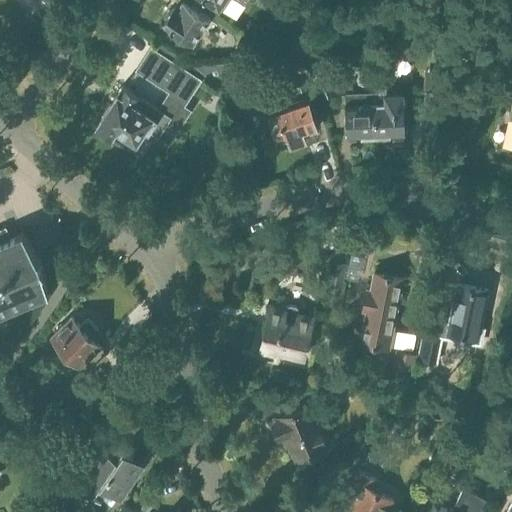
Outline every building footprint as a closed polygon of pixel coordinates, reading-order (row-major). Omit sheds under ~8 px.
[(286,3),(281,0),(260,0),(259,3),(277,16),(286,3)] [(177,10),(174,7),(164,22),(195,43),(210,20),(183,1),(177,10)] [(123,84),(98,124),(113,133),(113,137),(126,145),(129,144),(133,138),(137,141),(145,128),(153,133),(153,132),(157,135),(157,136),(170,145),(192,109),(184,104),(200,80),(184,70),(166,58),(151,83),(168,94),(159,107),(123,84)] [(337,92),(327,62),(310,68),(320,98),(337,92)] [(374,91),(376,135),(379,134),(382,137),(387,137),(389,134),(405,133),(405,124),(410,124),(409,109),(404,109),(403,90),(390,91),(389,70),(373,71),(374,91)] [(300,83),(265,94),(268,105),(280,140),(289,137),(291,142),(307,137),(305,131),(319,126),(307,92),(304,93),(300,83)] [(422,87),(422,110),(436,110),(436,87),(422,87)] [(347,101),(348,136),(364,135),(366,138),(371,138),(374,135),(376,135),(374,91),(345,92),(346,101),(347,101)] [(0,312),(47,293),(42,267),(43,266),(38,253),(37,254),(23,232),(11,238),(6,228),(0,230),(0,312)] [(341,306),(349,262),(340,260),(331,304),(341,306)] [(360,342),(363,342),(362,351),(371,353),(373,344),(390,348),(404,277),(375,272),(360,342)] [(488,289),(459,283),(448,333),(478,339),(488,289)] [(285,309),(271,305),(259,354),(280,359),(282,351),(304,357),(312,326),(314,314),(300,310),(300,308),(296,305),(291,304),(285,306),(285,309)] [(81,324),(72,316),(53,335),(80,364),(101,345),(92,336),(98,331),(98,327),(95,325),(89,319),(86,319),(81,324)] [(436,360),(445,319),(432,316),(424,358),(436,360)] [(392,366),(393,367),(390,385),(411,389),(418,353),(395,349),(392,366)] [(94,419),(110,395),(96,385),(80,409),(94,419)] [(394,391),(385,387),(374,388),(375,403),(395,401),(394,391)] [(510,408),(487,396),(475,419),(498,431),(510,408)] [(274,420),(280,435),(287,432),(297,457),(333,442),(323,418),(319,420),(311,401),(275,416),(276,419),(274,420)] [(81,483),(72,478),(56,507),(65,511),(73,511),(87,487),(102,497),(109,487),(121,496),(145,461),(124,447),(121,452),(112,454),(105,449),(81,483)] [(351,511),(388,511),(396,497),(374,486),(378,479),(359,470),(349,490),(360,495),(351,511)] [(429,511),(480,511),(487,498),(464,487),(454,508),(435,499),(429,511)]
